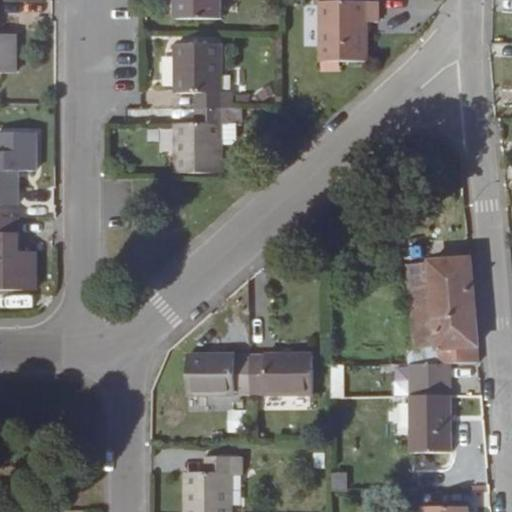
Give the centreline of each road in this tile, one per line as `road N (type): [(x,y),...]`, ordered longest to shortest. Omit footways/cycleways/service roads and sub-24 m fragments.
road 1 (residential): [(470,48),(130,332)]
road 2 (residential): [(470,48),(502,408)]
road 3 (residential): [(90,0),(88,344)]
road 4 (residential): [(133,511),(130,332)]
